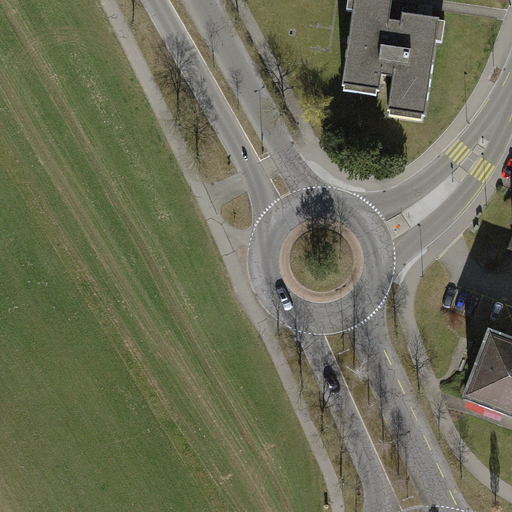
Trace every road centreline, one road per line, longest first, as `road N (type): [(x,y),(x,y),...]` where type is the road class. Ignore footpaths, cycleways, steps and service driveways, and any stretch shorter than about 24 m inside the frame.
road 1 (secondary): [(160,0),(273,229)]
road 2 (secondary): [(322,202),(289,161),(200,0)]
road 3 (secondary): [(443,511),(366,343),(359,306)]
road 4 (secondary): [(299,314),(384,511)]
road 5 (residential): [(379,268),(461,201),(483,171),(496,128)]
road 6 (residential): [(496,128),(403,196),(352,211)]
